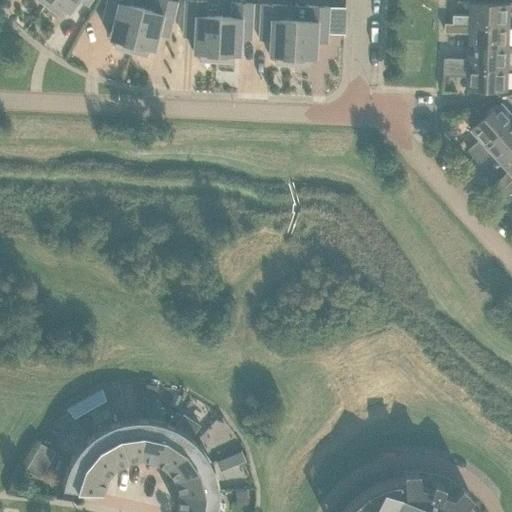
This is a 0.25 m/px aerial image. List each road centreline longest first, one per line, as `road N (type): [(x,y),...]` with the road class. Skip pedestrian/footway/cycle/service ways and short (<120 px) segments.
road 1 (unclassified): [(352,108),(0,97)]
road 2 (residential): [(511,266),(379,110),(352,108)]
